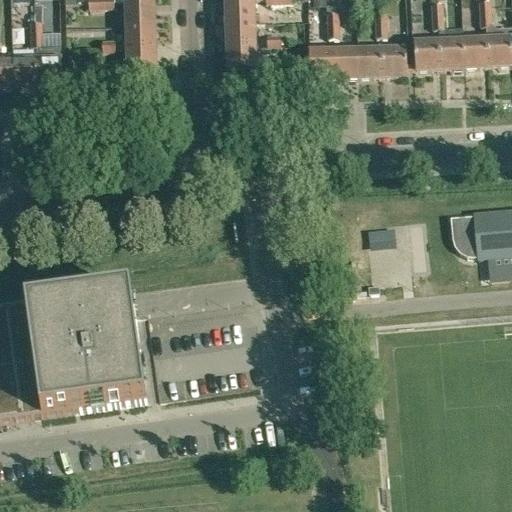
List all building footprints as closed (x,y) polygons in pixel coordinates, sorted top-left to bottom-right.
[(266,9),(278,9),(278,0),(265,0),(265,2),(266,9)] [(296,3),(295,0),(278,0),(278,9),(291,8),(291,3),(296,3)] [(312,0),(312,10),(325,10),(324,0),(312,0)] [(101,2),(88,3),(88,15),(101,14),(101,2)] [(114,2),(101,2),(101,14),(114,14),(114,2)] [(255,26),(254,2),(226,3),(227,27),(255,26)] [(480,4),(481,18),(491,17),(490,3),(480,4)] [(155,31),(154,6),(126,7),(127,32),(155,31)] [(432,6),(432,20),(442,20),(442,6),(432,6)] [(327,15),(328,29),(338,28),(337,14),(327,15)] [(375,14),(375,28),(385,28),(385,14),(375,14)] [(491,17),(481,18),(482,32),(487,32),(492,31),(491,17)] [(433,34),(438,34),(439,47),(440,75),(464,73),(463,45),(462,32),(443,33),(442,20),(432,20),(433,34)] [(256,52),(255,26),(227,27),(228,52),(256,52)] [(39,27),(34,27),(29,27),(29,39),(39,39),(39,27)] [(338,42),(338,28),(328,29),(329,43),(338,42)] [(386,41),(385,28),(375,28),(376,42),(386,41)] [(128,57),(156,56),(155,31),(127,32),(128,57)] [(511,71),(511,52),(511,34),(495,35),(492,31),(487,32),(487,44),(489,72),(511,71)] [(62,90),(62,70),(61,51),(40,52),(39,39),(29,39),(30,52),(35,52),(37,92),(62,92),(62,91),(63,91),(63,90),(62,90)] [(280,41),(267,42),(267,52),(280,52),(280,41)] [(487,44),(463,45),(464,73),(487,72),(489,72),(487,44)] [(114,45),(101,46),(102,58),(115,57),(114,45)] [(432,75),(440,75),(439,47),(414,48),(416,75),(415,76),(417,76),(432,75)] [(10,53),(11,65),(12,93),(37,92),(35,52),(30,52),(10,53)] [(256,52),(228,52),(229,76),(245,76),(245,86),(257,86),(256,52)] [(407,53),(382,54),(382,82),(407,82),(407,77),(408,77),(408,76),(407,76),(407,72),(407,53)] [(335,84),(359,83),(358,54),(334,55),(335,84)] [(382,54),(358,54),(359,83),(382,82),(382,54)] [(310,84),(335,84),(334,55),(309,56),(310,83),(309,83),(309,84),(310,84)] [(157,78),(156,56),(128,57),(129,89),(142,89),(142,78),(157,78)] [(11,65),(0,64),(0,93),(12,93),(11,65)] [(278,74),(268,74),(268,82),(278,82),(278,74)] [(511,215),(474,219),(475,221),(451,223),(452,243),(453,249),(456,255),(460,259),(467,262),(478,262),(478,264),(511,260),(511,215)] [(0,313),(0,427),(147,406),(131,295),(0,313)]
